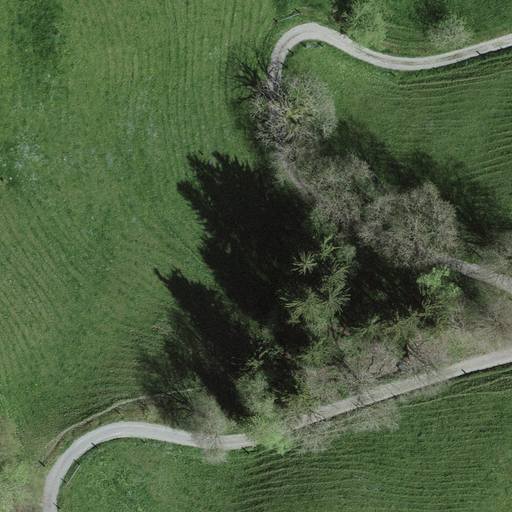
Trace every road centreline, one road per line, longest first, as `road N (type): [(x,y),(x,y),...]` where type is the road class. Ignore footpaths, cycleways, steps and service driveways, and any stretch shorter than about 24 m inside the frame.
road 1 (track): [(511,37),(433,62),(396,64),(309,31),(293,35),(275,69),(280,133),(310,201),(343,222),(511,286)]
road 2 (track): [(511,354),(257,437),(213,442),(155,431),(103,433),(58,469),(51,511)]
